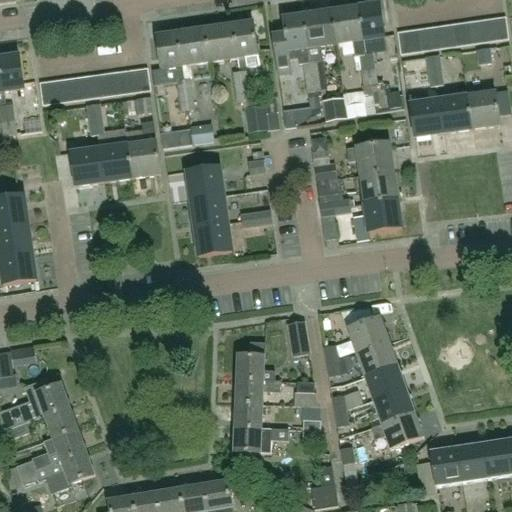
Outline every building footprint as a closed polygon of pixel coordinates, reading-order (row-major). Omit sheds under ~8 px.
[(360,10),(364,43),(384,41),(379,8),(360,10)] [(366,58),(364,43),(360,10),(331,14),(336,47),(352,45),(354,60),(360,59),(366,58)] [(331,14),(303,18),(307,51),(310,66),(304,67),(306,81),(318,80),(316,64),(323,63),(321,49),(336,47),(331,14)] [(307,51),(303,18),(283,21),(286,40),(273,42),(278,78),(291,76),(289,63),(298,62),(299,68),(304,67),(310,66),(307,51)] [(495,22),(498,44),(509,42),(506,20),(495,22)] [(498,44),(495,22),(484,23),(487,45),(498,44)] [(476,47),(487,45),(484,23),(473,25),(476,47)] [(234,77),(236,91),(248,90),(246,75),(248,75),(248,72),(259,70),(253,25),(233,28),(238,61),(240,76),(234,77)] [(476,47),(473,25),(462,27),(466,48),(476,47)] [(466,48),(462,27),(452,28),(455,50),(466,48)] [(209,65),(238,61),(233,28),(205,32),(209,65)] [(455,50),(452,28),(441,30),(444,51),(455,50)] [(444,51),(441,30),(430,31),(433,53),(444,51)] [(433,53),(430,31),(419,33),(423,54),(433,53)] [(205,32),(177,35),(182,68),(209,65),(205,32)] [(423,54),(419,33),(409,34),(412,56),(423,54)] [(412,56),(409,34),(398,36),(401,58),(412,56)] [(184,84),(182,68),(177,35),(157,38),(161,71),(173,70),(175,85),(178,85),(184,84)] [(493,66),(491,50),(476,52),(478,68),(493,66)] [(362,74),(374,72),(372,57),(366,58),(360,59),(362,74)] [(427,60),(429,74),(441,72),(439,58),(427,60)] [(20,59),(0,61),(0,62),(4,95),(24,92),(20,59)] [(137,73),(140,95),(151,94),(148,72),(137,73)] [(374,72),(362,74),(364,88),(376,86),(374,72)] [(443,87),(441,72),(429,74),(431,89),(443,87)] [(140,95),(137,73),(126,75),(129,97),(140,95)] [(129,97),(126,75),(115,76),(118,98),(129,97)] [(118,98),(115,76),(104,78),(107,100),(118,98)] [(107,100),(104,78),(94,79),(97,101),(107,100)] [(97,101),(94,79),(83,81),(86,103),(97,101)] [(318,80),(306,81),(308,95),(320,93),(318,80)] [(86,103),(83,81),(72,82),(75,104),(86,103)] [(75,104),(72,82),(62,84),(65,106),(75,104)] [(178,85),(180,99),(192,97),(190,83),(184,84),(178,85)] [(65,106),(62,84),(51,85),(54,107),(65,106)] [(54,107),(51,85),(40,87),(43,109),(54,107)] [(250,104),(248,90),(236,91),(238,106),(250,104)] [(496,94),(467,98),(472,132),(501,127),(496,94)] [(192,97),(180,99),(182,113),(194,112),(192,97)] [(467,98),(439,102),(444,136),(472,132),(467,98)] [(151,100),(123,104),(125,119),(153,114),(151,100)] [(346,122),(343,102),(327,105),(330,125),(346,122)] [(410,106),(415,140),(444,136),(439,102),(410,106)] [(12,108),(6,109),(0,110),(0,111),(2,125),(14,123),(12,108)] [(88,109),(90,124),(102,122),(100,108),(88,109)] [(266,108),(244,111),(248,135),(269,132),(266,108)] [(283,116),(286,132),(297,130),(312,117),(311,112),(283,116)] [(104,137),(102,122),(90,124),(92,139),(98,138),(104,137)] [(2,125),(4,139),(16,137),(14,123),(2,125)] [(141,126),(144,146),(127,148),(132,181),(160,177),(153,124),(141,126)] [(192,130),(194,146),(215,143),(213,127),(192,130)] [(104,185),(132,181),(127,148),(113,150),(111,136),(104,137),(98,138),(100,152),(104,185)] [(162,139),(164,151),(180,149),(178,136),(162,139)] [(358,164),(360,178),(394,173),(390,144),(346,150),(348,165),(358,164)] [(104,185),(100,152),(71,156),(76,189),(104,185)] [(330,155),(314,157),(315,169),(331,167),(330,155)] [(250,178),(266,176),(264,161),(248,164),(250,178)] [(318,184),(333,182),(339,182),(336,166),(316,169),(318,184)] [(191,204),(224,199),(220,170),(186,175),(191,204)] [(398,201),(394,173),(360,178),(364,206),(398,201)] [(318,184),(321,205),(336,202),(333,182),(318,184)] [(0,231),(28,227),(24,199),(0,202),(0,231)] [(224,199),(191,204),(195,232),(228,227),(224,199)] [(338,217),(353,215),(350,201),(336,203),(338,217)] [(402,230),(398,201),(364,206),(368,235),(402,230)] [(323,219),(338,217),(336,203),(321,205),(323,219)] [(259,229),(273,227),(271,213),(257,215),(259,229)] [(259,229),(257,215),(242,218),(244,232),(259,229)] [(0,259),(32,255),(28,227),(0,231),(0,259)] [(228,227),(195,232),(199,260),(233,255),(228,227)] [(32,255),(0,259),(0,260),(4,289),(37,284),(32,255)] [(357,356),(389,344),(381,319),(348,331),(357,356)] [(309,356),(308,346),(304,324),(287,326),(292,359),(309,356)] [(365,380),(398,368),(389,344),(357,356),(365,380)] [(265,383),(276,383),(277,373),(265,373),(267,346),(252,345),(252,358),(239,357),(238,382),(265,383)] [(323,350),(326,365),(337,363),(335,348),(323,350)] [(337,363),(326,365),(328,380),(340,378),(337,363)] [(374,403),(407,391),(398,368),(365,380),(374,403)] [(238,382),(237,406),(264,407),(265,394),(282,395),(282,383),(276,383),(265,383),(238,382)] [(46,418),(71,409),(63,386),(51,391),(48,383),(27,391),(33,405),(0,416),(3,434),(43,419),(43,420),(46,418)] [(297,394),(314,395),(315,384),(297,384),(297,394)] [(382,427),(415,415),(407,391),(374,403),(382,427)] [(345,413),(343,398),(331,400),(334,415),(345,413)] [(237,406),(237,430),(264,431),(264,407),(237,406)] [(46,418),(54,441),(79,432),(71,409),(46,418)] [(345,413),(334,415),(336,430),(348,428),(345,413)] [(386,438),(391,451),(424,440),(415,415),(382,427),(372,430),(376,442),(386,438)] [(321,433),(321,423),(303,422),(303,432),(321,433)] [(11,431),(13,439),(14,441),(31,435),(27,425),(11,431)] [(273,431),(264,431),(237,430),(236,455),(272,456),(273,431)] [(52,467),(87,454),(79,432),(54,441),(59,453),(48,457),(52,467)] [(303,432),(302,442),(303,442),(318,443),(320,443),(321,433),(303,432)] [(507,443),(482,447),(487,481),(511,478),(507,443)] [(482,447),(457,451),(462,485),(487,481),(482,447)] [(339,451),(342,467),(355,465),(353,449),(339,451)] [(436,489),(462,485),(457,451),(431,454),(436,489)] [(96,478),(87,454),(52,467),(37,473),(20,479),(24,488),(24,489),(40,483),(41,484),(66,475),(71,487),(96,478)] [(17,469),(20,479),(37,473),(33,463),(17,469)] [(229,483),(205,487),(209,511),(233,511),(233,510),(234,509),(229,483)] [(335,486),(311,490),(314,511),(316,511),(338,508),(335,486)] [(209,511),(205,487),(181,491),(185,511),(209,511)] [(185,511),(181,491),(158,495),(160,511),(185,511)] [(160,511),(158,495),(134,498),(136,511),(160,511)] [(136,511),(134,498),(110,502),(111,511),(136,511)]
